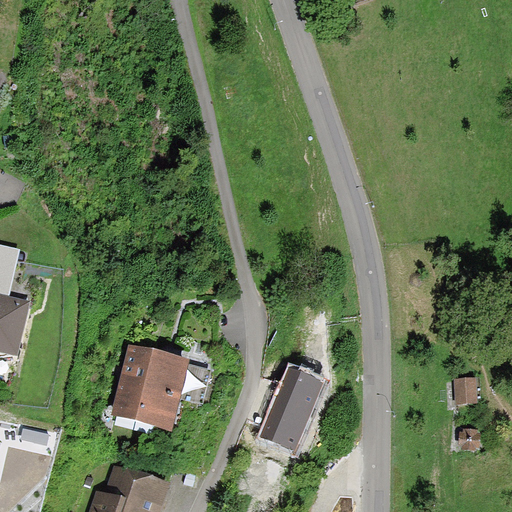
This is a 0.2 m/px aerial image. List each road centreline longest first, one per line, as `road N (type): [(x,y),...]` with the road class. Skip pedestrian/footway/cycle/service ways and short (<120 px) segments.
road 1 (residential): [(194,511),(250,368),(247,306),(176,0)]
road 2 (tertiary): [(285,0),(365,253),(378,511)]
